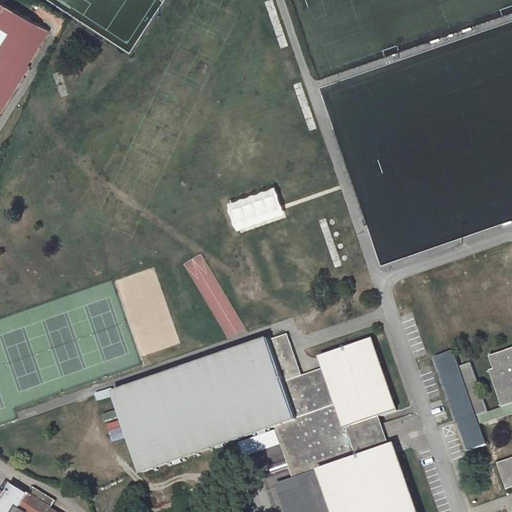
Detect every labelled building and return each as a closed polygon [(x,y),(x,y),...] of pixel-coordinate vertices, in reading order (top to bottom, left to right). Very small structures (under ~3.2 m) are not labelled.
[(0,0),(0,110),(29,64),(50,31),(0,0)] [(0,116),(32,66),(29,64),(0,110),(0,116)] [(274,184),(229,200),(240,233),(286,217),(282,208),(274,184)] [(217,317),(227,339),(243,331),(230,304),(222,307),(225,313),(217,317)] [(290,340),(288,335),(288,334),(270,340),(270,341),(116,395),(143,473),(174,462),(181,460),(216,447),(224,445),(259,433),(266,430),(276,427),(284,449),(288,461),(295,479),(279,484),(288,511),(418,511),(395,444),(387,446),(378,420),(377,417),(397,410),(372,339),(323,356),(327,368),(309,375),(311,380),(309,381),(305,382),(299,385),(297,379),(303,377),(301,372),(294,351),(290,340)] [(497,354),(491,357),(495,369),(491,371),(493,377),(499,394),(503,407),(511,404),(511,349),(509,350),(497,354)] [(451,402),(458,423),(477,416),(476,414),(480,412),(481,415),(489,412),(483,394),(482,392),(479,384),(478,379),(472,363),(464,366),(462,367),(460,367),(457,359),(454,351),(435,358),(438,366),(447,392),(451,402)] [(311,380),(309,375),(303,377),(297,379),(299,385),(305,382),(309,381),(311,380)] [(486,381),(479,384),(482,392),(489,390),(486,381)] [(98,396),(100,402),(116,397),(113,390),(98,396)] [(459,427),(461,431),(464,430),(478,425),(480,424),(511,412),(511,404),(503,407),(489,412),(481,415),(480,416),(477,416),(458,423),(459,427)] [(104,416),(107,423),(122,417),(120,411),(104,416)] [(123,420),(108,425),(109,431),(124,426),(123,420)] [(487,445),(480,424),(478,425),(464,430),(461,431),(468,451),(487,445)] [(125,427),(110,432),(112,437),(127,433),(125,427)] [(511,458),(511,459),(498,463),(503,477),(507,490),(511,488),(511,458)]
